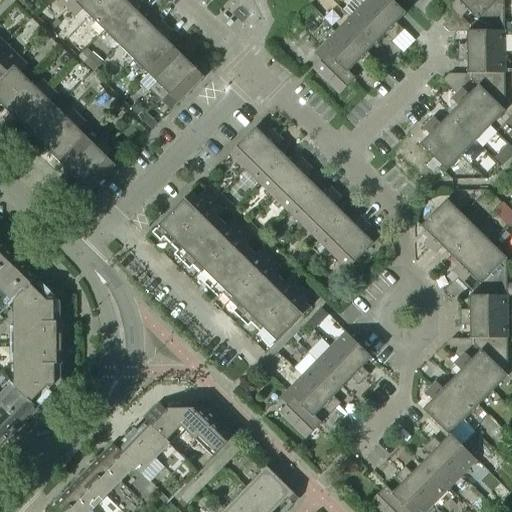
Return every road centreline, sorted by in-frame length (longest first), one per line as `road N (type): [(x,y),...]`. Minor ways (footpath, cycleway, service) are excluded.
road 1 (residential): [(11,502),(107,401),(118,373),(110,293),(80,257)]
road 2 (residential): [(80,257),(258,74)]
road 3 (residential): [(347,158),(448,42)]
road 4 (residential): [(412,285),(407,215),(347,158)]
road 5 (residential): [(347,158),(258,74)]
